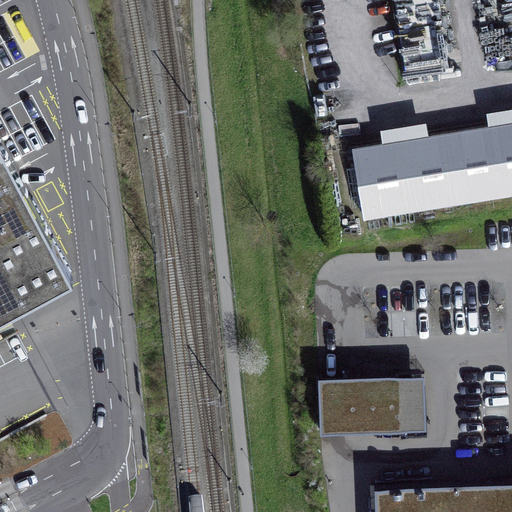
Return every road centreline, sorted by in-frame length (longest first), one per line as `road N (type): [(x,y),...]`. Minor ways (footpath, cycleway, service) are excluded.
road 1 (unknown): [(511,257),(348,257),(340,263),(329,334)]
road 2 (unknown): [(511,82),(376,89),(351,0)]
road 3 (unknown): [(329,334),(511,332)]
road 4 (unknown): [(511,453),(343,458)]
road 5 (unknown): [(329,334),(343,458)]
